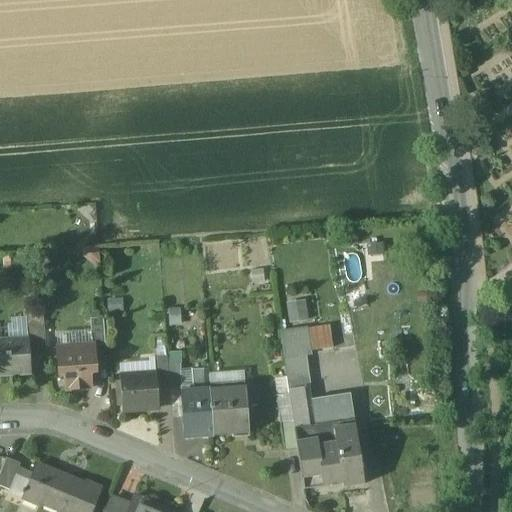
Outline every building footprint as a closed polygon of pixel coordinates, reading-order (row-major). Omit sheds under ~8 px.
[(201,237),(204,271),(242,268),(239,234),(201,237)] [(383,252),(382,241),(366,243),(368,254),(383,252)] [(304,305),(288,307),(290,323),(306,321),(304,305)] [(43,312),(25,313),(27,340),(28,340),(29,349),(45,348),(43,312)] [(103,319),(90,320),(92,346),(93,346),(93,347),(105,347),(103,319)] [(329,327),(308,330),(311,352),(333,349),(329,327)] [(308,330),(280,334),(284,360),(306,357),(311,356),(311,352),(308,330)] [(27,340),(0,341),(0,376),(31,374),(29,349),(28,340),(27,340)] [(92,346),(57,349),(59,375),(65,374),(66,390),(90,389),(89,373),(95,372),(93,347),(93,346),(92,346)] [(180,355),(167,356),(167,357),(167,366),(180,365),(180,355)] [(167,357),(153,357),(155,375),(156,374),(156,382),(168,382),(167,366),(167,357)] [(306,357),(284,360),(288,391),(308,388),(310,387),(306,357)] [(180,365),(167,366),(168,382),(169,390),(182,389),(181,365),(180,365)] [(155,375),(119,377),(122,411),(158,409),(156,382),(156,374),(155,375)] [(245,388),(210,391),(213,437),(249,434),(245,388)] [(288,391),(293,423),(294,430),(314,427),(310,401),(308,388),(288,391)] [(210,391),(181,393),(185,439),(213,437),(210,391)] [(350,395),(310,401),(314,427),(333,424),(354,420),(350,395)] [(314,427),(294,430),(297,451),(303,490),(342,484),(343,488),(364,485),(354,420),(333,424),(314,427)] [(293,423),(280,425),(284,453),(297,451),(294,430),(293,423)] [(19,465),(6,459),(0,474),(0,487),(8,491),(19,465)] [(84,485),(36,466),(22,500),(39,507),(40,504),(59,511),(91,511),(101,490),(85,483),(84,485)] [(166,511),(133,498),(128,508),(126,511),(166,511)] [(109,501),(104,511),(126,511),(128,508),(109,501)]
